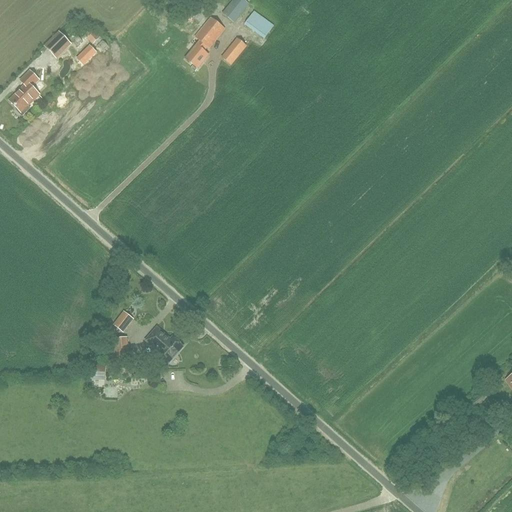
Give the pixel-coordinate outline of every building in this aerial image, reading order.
[(234,23),(249,5),(243,0),(234,0),(223,15),(234,23)] [(264,40),(274,27),(254,13),(245,26),(264,40)] [(209,49),(225,30),(211,19),(196,38),(201,42),(186,60),(198,69),(208,56),(204,53),(208,48),(209,49)] [(70,45),(60,34),(46,48),(56,58),(70,45)] [(77,47),(82,42),(77,37),(72,41),(77,47)] [(222,58),(231,66),(246,47),(237,40),(222,58)] [(103,52),(108,47),(103,42),(98,47),(103,52)] [(81,55),(88,62),(97,53),(90,46),(81,55)] [(30,109),(28,106),(39,95),(31,88),(38,81),(30,73),(21,82),(26,87),(10,102),(17,108),(16,109),(16,111),(22,117),(30,109)] [(250,94),(246,100),(252,104),(256,98),(250,94)] [(123,333),(133,320),(125,314),(115,326),(123,333)] [(173,338),(171,341),(157,329),(146,342),(160,353),(159,354),(169,364),(183,347),(179,344),(179,342),(176,339),(174,339),(173,338)] [(126,339),(117,340),(120,359),(129,358),(126,339)] [(130,361),(119,362),(120,370),(131,369),(130,361)] [(106,378),(106,364),(91,364),(91,378),(106,378)]
